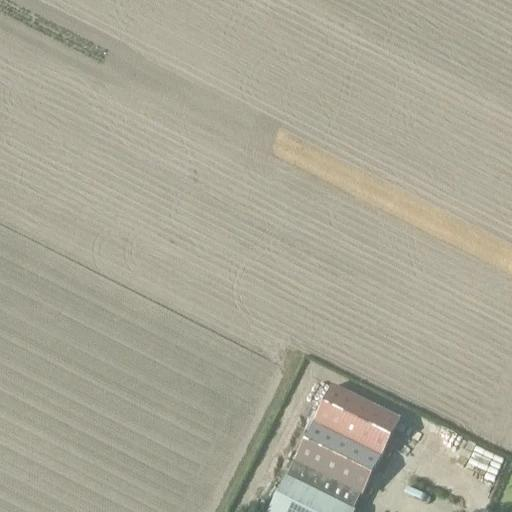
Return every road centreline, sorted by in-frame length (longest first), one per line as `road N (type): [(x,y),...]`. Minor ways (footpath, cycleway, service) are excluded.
road 1 (track): [(511,246),(25,0)]
road 2 (track): [(511,434),(505,449),(292,344),(205,511)]
